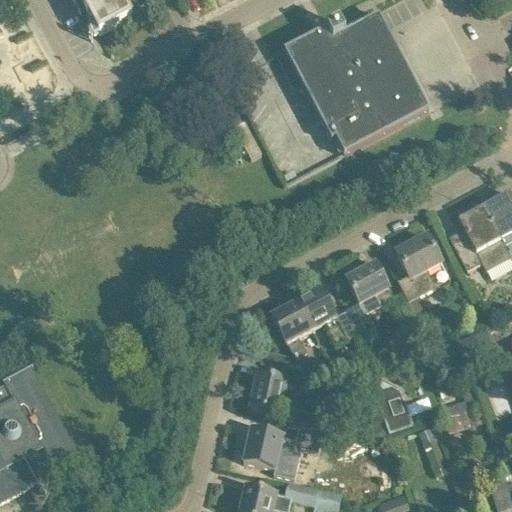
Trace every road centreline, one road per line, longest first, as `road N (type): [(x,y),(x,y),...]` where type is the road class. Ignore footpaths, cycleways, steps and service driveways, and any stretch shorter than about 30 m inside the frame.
road 1 (residential): [(188,511),(243,301),(511,157)]
road 2 (residential): [(128,75),(270,0)]
